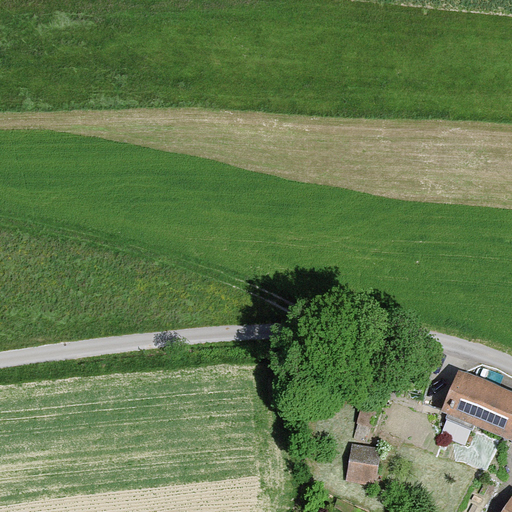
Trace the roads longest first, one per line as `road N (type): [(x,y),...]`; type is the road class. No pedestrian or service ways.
road 1 (track): [(0,221),(233,282),(332,329)]
road 2 (unclassified): [(511,366),(445,342),(373,330),(210,334)]
road 3 (track): [(210,334),(0,361)]
